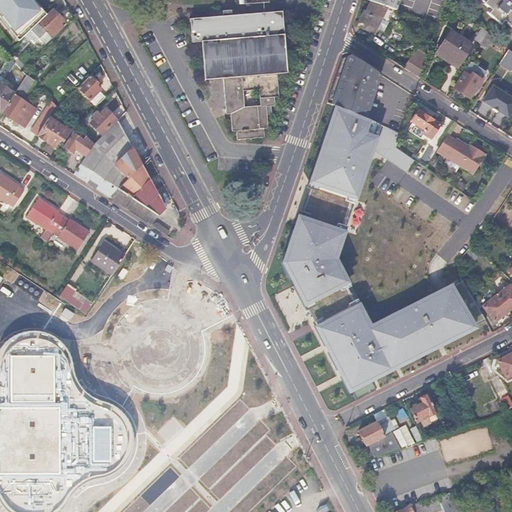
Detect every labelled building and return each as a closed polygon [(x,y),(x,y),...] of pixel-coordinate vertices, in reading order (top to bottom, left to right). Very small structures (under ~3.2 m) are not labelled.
[(32,28),(46,15),(41,10),(43,8),(36,0),(0,0),(0,19),(8,30),(10,28),(21,39),(32,28)] [(393,9),(393,10),(396,3),(388,0),(367,0),(367,1),(369,1),(393,9)] [(511,0),(485,0),(484,2),(489,7),(492,9),(487,15),(499,24),(503,19),(506,21),(511,26),(511,24),(511,0)] [(386,23),(393,9),(369,1),(365,11),(362,10),(357,21),(364,25),(374,30),(379,19),(386,23)] [(64,21),(52,9),(46,15),(32,28),(39,36),(45,30),(51,36),(63,26),(61,24),(64,21)] [(234,15),(207,17),(188,19),(191,42),(201,42),(204,79),(223,78),(226,113),(230,113),(231,131),(236,131),(236,140),(263,138),(262,129),(266,129),(266,107),(273,106),(273,97),(277,97),(275,74),(287,73),(282,11),(279,11),(245,14),(234,15)] [(472,39),(479,45),(487,32),(480,26),(472,39)] [(457,68),(472,46),(449,31),(437,50),(444,55),(442,59),(457,68)] [(487,32),(479,45),(485,50),(493,37),(487,32)] [(511,54),(507,51),(498,65),(510,73),(511,69),(511,54)] [(340,59),(326,102),(333,106),(348,66),(350,64),(362,71),(365,64),(351,55),(340,59)] [(407,59),(403,71),(418,77),(422,65),(407,59)] [(333,106),(337,107),(355,115),(362,118),(377,73),(365,64),(362,71),(350,64),(348,66),(333,106)] [(477,81),(479,78),(472,74),(471,77),(464,73),(454,89),(469,99),(480,83),(477,81)] [(33,80),(26,75),(16,89),(24,94),(33,80)] [(97,83),(89,75),(77,87),(95,106),(104,98),(98,91),(99,90),(95,86),(97,83)] [(508,109),(511,103),(511,93),(495,83),(487,96),(508,109)] [(14,93),(0,84),(0,111),(1,112),(13,95),(14,93)] [(13,95),(1,112),(24,127),(35,110),(13,95)] [(63,100),(57,106),(62,111),(67,105),(63,100)] [(126,112),(123,105),(113,115),(105,108),(99,113),(97,111),(92,115),(94,118),(90,122),(101,133),(116,119),(117,120),(126,112)] [(438,126),(416,110),(409,121),(414,124),(410,131),(418,137),(421,133),(429,139),(438,126)] [(375,131),(338,115),(308,193),(349,209),(375,131)] [(68,130),(47,116),(42,124),(35,134),(54,146),(59,138),(62,140),(68,130)] [(35,134),(42,124),(36,119),(29,130),(35,134)] [(141,165),(117,120),(93,143),(85,156),(79,165),(117,189),(141,165)] [(77,122),(75,125),(79,129),(83,133),(85,130),(77,122)] [(82,139),(71,132),(62,146),(73,153),(75,149),(85,156),(93,143),(85,135),(82,139)] [(454,140),(446,134),(435,150),(471,174),(485,154),(469,144),(467,149),(463,146),(465,144),(455,138),(454,140)] [(427,147),(417,163),(423,167),(434,151),(427,147)] [(142,164),(141,165),(117,189),(157,217),(165,208),(142,164)] [(79,165),(73,175),(108,198),(117,189),(79,165)] [(19,186),(0,173),(0,199),(8,205),(9,203),(13,206),(23,191),(19,188),(19,186)] [(426,235),(436,220),(377,183),(367,198),(426,235)] [(285,263),(317,322),(355,302),(333,259),(349,209),(308,193),(285,263)] [(47,228),(53,232),(63,216),(58,213),(58,212),(38,199),(27,217),(46,230),(47,228)] [(63,216),(53,232),(58,235),(58,237),(77,250),(89,232),(69,219),(68,220),(63,216)] [(450,271),(454,266),(464,254),(472,244),(477,236),(465,226),(441,256),(441,257),(438,262),(450,271)] [(112,274),(124,256),(103,242),(91,261),(112,274)] [(414,251),(356,275),(361,289),(385,279),(384,276),(393,273),(394,274),(400,271),(399,269),(418,261),(414,251)] [(356,393),(489,329),(459,279),(369,326),(355,302),(317,322),(356,393)] [(75,290),(67,284),(59,297),(67,302),(75,290)] [(496,295),(507,310),(511,306),(511,289),(508,285),(496,295)] [(494,321),(507,310),(496,295),(482,305),(494,321)] [(86,315),(93,303),(87,299),(79,310),(86,315)] [(0,504),(0,505),(7,511),(58,511),(64,506),(72,496),(78,485),(86,480),(97,477),(114,472),(123,464),(132,449),(133,436),(131,421),(118,406),(103,400),(101,399),(86,393),(84,392),(77,381),(74,365),(69,350),(61,338),(58,337),(49,332),(30,330),(16,333),(1,348),(0,350),(0,504)] [(511,373),(511,352),(497,360),(505,378),(511,373)] [(415,422),(420,420),(422,426),(428,423),(425,417),(433,414),(435,413),(426,395),(417,399),(418,402),(408,407),(415,422)] [(454,411),(461,427),(469,424),(461,408),(454,411)] [(433,414),(425,417),(428,423),(436,419),(433,414)] [(366,446),(372,458),(398,449),(391,435),(383,438),(376,421),(357,430),(365,446),(366,446)] [(437,511),(440,511),(455,511),(450,501),(475,492),(473,486),(398,511),(437,511)]
